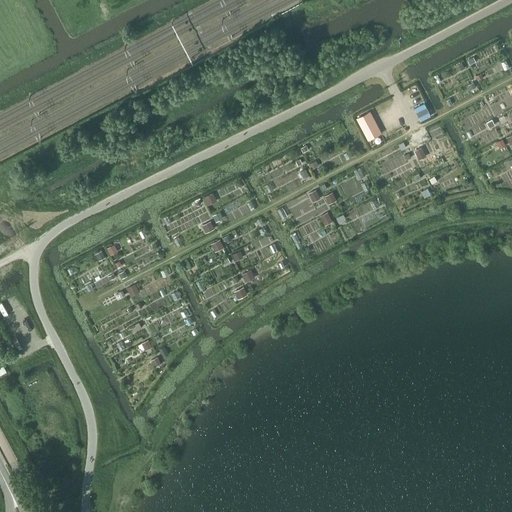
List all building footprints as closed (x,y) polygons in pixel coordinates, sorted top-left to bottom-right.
[(381,133),(370,112),(357,118),(368,140),(381,133)] [(313,202),(320,198),(316,189),(308,193),(313,202)] [(328,204),(337,200),(333,191),(324,196),(328,204)] [(208,205),(216,201),(212,192),(203,197),(208,205)] [(215,222),(223,218),(220,212),(212,215),(215,222)] [(324,226),(332,221),(327,212),(319,216),(324,226)] [(205,233),(214,229),(210,221),(201,225),(205,233)] [(226,243),(231,240),(228,235),(223,237),(226,243)] [(215,252),(223,247),(219,239),(211,244),(215,252)] [(111,255),(117,252),(113,245),(107,248),(111,255)] [(99,261),(105,257),(102,250),(95,254),(99,261)] [(235,261),(243,258),(239,251),(232,255),(235,261)] [(163,277),(168,275),(166,269),(160,271),(163,277)] [(245,282),(254,277),(250,269),(241,274),(245,282)] [(122,279),(127,276),(124,271),(119,273),(122,279)] [(130,296),(139,292),(134,284),(126,288),(130,296)] [(238,299),(247,294),(243,287),(234,291),(238,299)] [(175,301),(181,298),(177,291),(171,294),(175,301)] [(145,351),(152,347),(148,340),(141,343),(145,351)] [(163,358),(169,355),(164,346),(159,349),(163,358)] [(154,368),(161,364),(157,357),(150,360),(154,368)]
